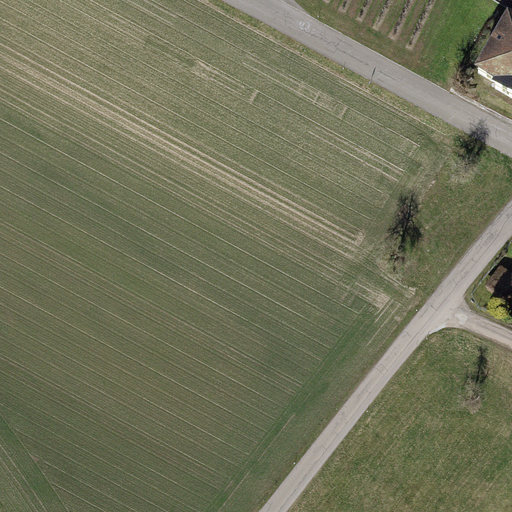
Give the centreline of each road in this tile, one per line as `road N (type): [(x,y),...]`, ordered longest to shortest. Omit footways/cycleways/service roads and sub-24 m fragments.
road 1 (unclassified): [(280,511),(511,218)]
road 2 (residential): [(511,140),(246,0)]
